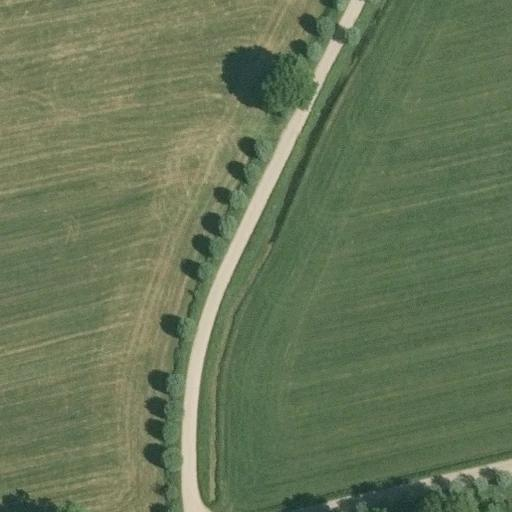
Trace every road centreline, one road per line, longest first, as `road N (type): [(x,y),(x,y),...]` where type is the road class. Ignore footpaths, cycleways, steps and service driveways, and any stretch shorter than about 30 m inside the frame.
road 1 (track): [(360,0),(227,261),(204,325),(190,394),(191,511)]
road 2 (track): [(322,511),(511,468)]
